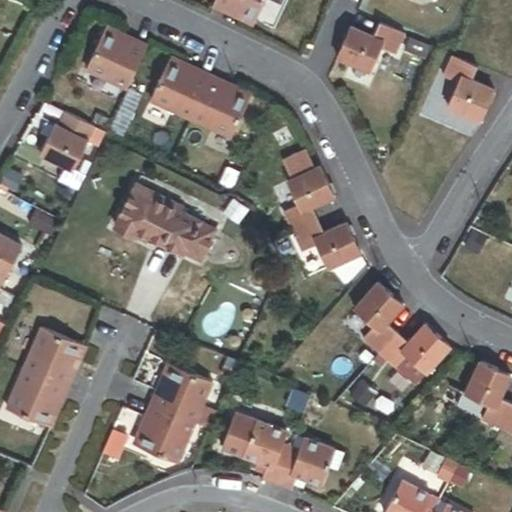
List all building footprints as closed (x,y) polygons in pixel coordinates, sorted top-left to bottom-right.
[(269,0),(219,0),(214,12),(229,19),(231,15),(257,27),(269,0)] [(396,60),(405,40),(380,28),(374,42),(351,32),(338,63),(371,77),(382,53),(396,60)] [(128,95),(149,52),(134,45),(132,48),(107,36),(88,76),(128,95)] [(472,85),(478,72),(452,60),(443,81),(458,88),(448,112),(481,127),(495,95),(472,85)] [(192,125),(212,82),(198,75),(196,79),(171,67),(152,106),(192,125)] [(227,89),(212,82),(192,125),(231,144),(250,104),(225,92),(227,89)] [(75,175),(96,132),(67,118),(60,132),(57,131),(43,160),(75,175)] [(335,200),(321,170),(288,185),(299,209),(284,216),(293,236),(318,224),(312,210),(335,200)] [(197,263),(221,216),(140,175),(113,229),(133,239),(136,233),(197,263)] [(347,227),(325,237),(318,224),(293,236),(302,255),(317,248),(328,272),(361,257),(347,227)] [(0,292),(1,293),(25,249),(0,235),(0,292)] [(379,356),(397,336),(386,326),(403,307),(378,285),(354,312),(373,330),(363,342),(379,356)] [(426,376),(450,349),(425,327),(409,346),(397,336),(379,356),(395,370),(406,359),(426,376)] [(72,374),(83,348),(43,331),(26,371),(70,390),(76,376),(72,374)] [(501,431),(511,406),(499,400),(510,377),(479,363),(464,396),(488,407),(481,422),(501,431)] [(196,425),(213,384),(172,367),(161,393),(158,391),(151,406),(196,425)] [(64,404),(70,390),(26,371),(9,411),(49,428),(60,402),(64,404)] [(178,466),(196,425),(151,406),(145,421),(149,423),(138,448),(178,466)] [(511,406),(501,431),(511,436),(511,406)] [(277,486),(291,449),(282,445),(287,433),(256,421),(243,457),(267,467),(262,481),(277,486)] [(322,487),(336,451),(305,440),(301,452),(291,449),(277,486),(292,492),(297,478),(322,487)] [(430,511),(423,508),(430,497),(401,481),(384,511),(430,511)]
